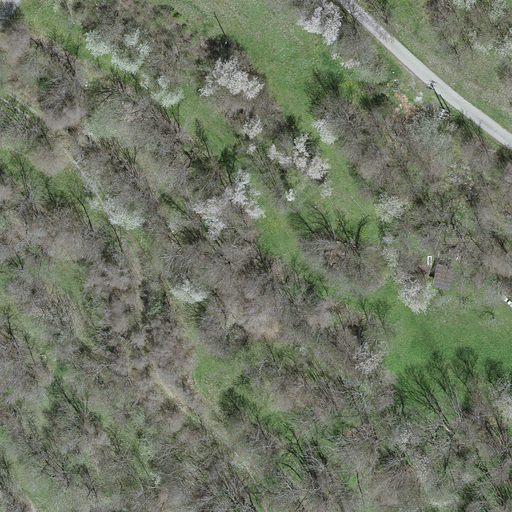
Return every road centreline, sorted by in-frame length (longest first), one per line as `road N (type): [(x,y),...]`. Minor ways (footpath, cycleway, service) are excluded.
road 1 (track): [(0,90),(43,116),(121,221),(143,272),(157,359),(177,392),(254,472),(274,511)]
road 2 (residential): [(511,144),(345,0)]
